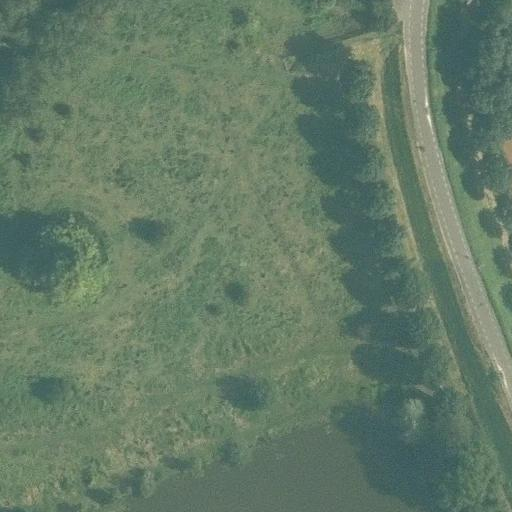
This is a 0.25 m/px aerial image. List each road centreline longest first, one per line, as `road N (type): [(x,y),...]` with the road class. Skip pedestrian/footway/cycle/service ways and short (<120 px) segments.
road 1 (tertiary): [(511,372),(434,143),(424,98),(424,0)]
road 2 (track): [(288,61),(421,29)]
